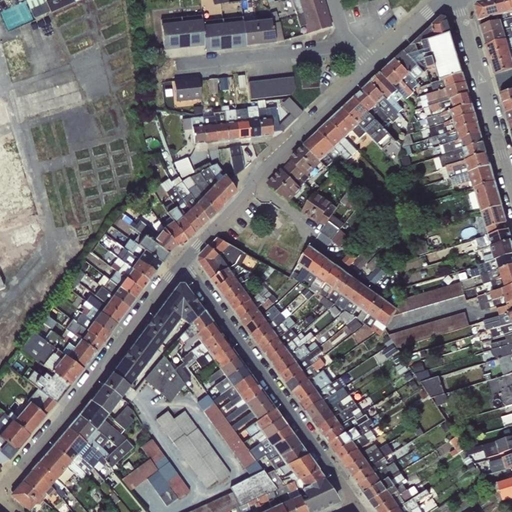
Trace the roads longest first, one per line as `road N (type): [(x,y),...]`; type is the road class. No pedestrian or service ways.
road 1 (residential): [(182,264),(356,502)]
road 2 (residential): [(182,264),(0,493)]
road 3 (residential): [(511,186),(454,0)]
road 4 (residential): [(251,186),(292,212),(308,242),(394,304)]
road 5 (residential): [(175,64),(347,38)]
road 6 (residential): [(282,152),(372,67)]
